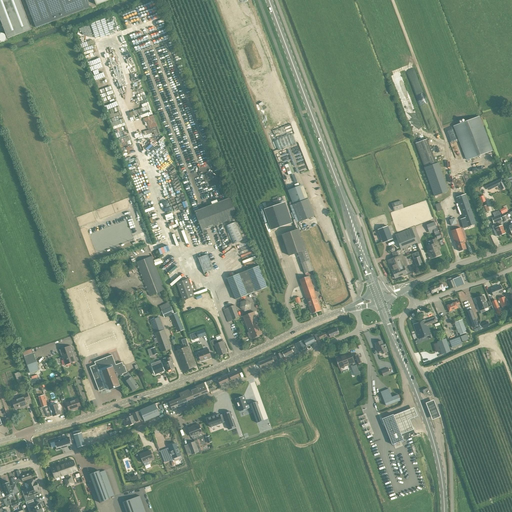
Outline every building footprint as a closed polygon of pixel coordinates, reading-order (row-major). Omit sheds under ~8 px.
[(31,29),(20,0),(0,0),(0,20),(7,39),(31,29)] [(89,8),(86,0),(25,0),(36,28),(89,8)] [(413,70),(406,73),(419,103),(423,101),(424,104),(427,103),(413,70)] [(395,84),(405,111),(411,109),(401,82),(395,84)] [(479,116),(453,126),(466,160),(492,151),(479,116)] [(293,134),(274,141),(278,150),(296,143),(293,134)] [(436,163),(427,139),(415,143),(424,167),(436,163)] [(290,163),(284,165),(288,175),(294,173),(290,163)] [(438,163),(424,168),(434,196),(448,191),(438,163)] [(501,179),(488,185),(490,189),(499,185),(501,189),(506,187),(501,179)] [(288,191),(293,204),(305,200),(300,186),(288,191)] [(463,228),(476,224),(472,212),(465,194),(456,197),(464,218),(460,219),(463,228)] [(238,217),(230,197),(194,211),(203,234),(207,232),(206,229),(238,217)] [(315,216),(308,198),(305,200),(293,204),(300,222),(315,216)] [(394,211),(403,208),(401,201),(391,204),(394,211)] [(288,224),(281,203),(264,209),(271,230),(288,224)] [(493,223),(502,220),(500,215),(491,218),(493,223)] [(235,222),(226,225),(232,243),(242,240),(235,222)] [(429,234),(434,232),(435,236),(436,235),(439,234),(440,234),(437,227),(435,222),(426,225),(429,234)] [(505,233),(502,225),(497,227),(496,225),(492,226),(496,237),(505,233)] [(378,230),(383,243),(392,239),(388,226),(378,230)] [(459,252),(466,249),(464,242),(465,242),(460,228),(451,231),(456,245),(457,245),(459,252)] [(299,279),(311,314),(321,311),(309,276),(314,274),(306,250),(299,229),(282,235),(289,256),(298,253),(306,277),(299,279)] [(401,249),(416,243),(411,229),(396,235),(401,249)] [(430,241),(432,245),(427,247),(430,254),(429,254),(430,259),(440,255),(437,247),(439,246),(436,239),(430,241)] [(396,252),(392,253),(394,258),(398,269),(399,270),(400,270),(401,271),(402,270),(404,275),(407,274),(400,256),(398,256),(396,252)] [(416,267),(423,264),(418,252),(412,254),(416,267)] [(198,258),(203,273),(213,269),(207,254),(198,258)] [(149,296),(164,290),(151,257),(137,262),(149,296)] [(394,258),(388,260),(395,279),(404,275),(402,270),(401,271),(400,270),(399,270),(398,269),(394,258)] [(227,278),(236,300),(267,288),(258,266),(227,278)] [(334,267),(328,269),(329,271),(324,272),(326,280),(337,276),(334,267)] [(456,288),(464,284),(461,277),(453,280),(456,288)] [(177,283),(183,301),(194,297),(188,279),(177,283)] [(431,293),(441,289),(439,285),(429,289),(431,293)] [(493,296),(503,292),(500,286),(491,289),(493,296)] [(484,309),(488,307),(484,296),(476,299),(478,306),(479,310),(480,310),(481,313),(485,311),(484,309)] [(505,297),(499,299),(502,307),(508,304),(505,297)] [(241,302),(240,308),(245,311),(250,309),(251,304),(246,300),(241,302)] [(455,302),(446,306),(449,312),(458,308),(457,305),(459,304),(458,301),(456,302),(455,302)] [(171,307),(169,303),(160,306),(162,311),(165,318),(174,314),(171,307)] [(228,322),(239,318),(235,305),(223,310),(228,322)] [(472,309),(466,311),(470,321),(473,327),(477,326),(478,325),(476,319),(472,309)] [(252,339),(263,334),(254,312),(243,316),(252,339)] [(162,352),(171,349),(159,317),(150,320),(162,352)] [(417,323),(419,328),(422,327),(428,325),(426,320),(417,323)] [(460,335),(466,333),(465,330),(466,330),(462,320),(454,323),(458,333),(459,333),(460,335)] [(424,328),(427,336),(428,335),(430,338),(432,338),(428,325),(422,327),(423,328),(424,328)] [(326,333),(325,332),(318,335),(318,333),(314,334),(317,340),(327,336),(328,338),(330,337),(331,337),(339,333),(337,327),(328,331),(328,332),(326,333)] [(420,332),(416,333),(418,339),(427,336),(424,328),(423,328),(422,327),(419,328),(420,332)] [(196,332),(190,334),(192,340),(198,338),(206,335),(204,329),(196,332)] [(312,336),(304,340),(307,346),(315,342),(312,336)] [(452,348),(462,344),(459,337),(449,341),(452,348)] [(189,346),(186,338),(181,340),(183,345),(185,344),(186,347),(175,351),(183,371),(196,366),(189,346)] [(215,345),(219,356),(227,353),(225,349),(226,348),(223,341),(222,339),(217,340),(216,339),(211,341),(213,346),(215,345)] [(382,354),(388,352),(385,345),(383,345),(382,341),(375,343),(378,352),(381,351),(382,354)] [(302,342),(295,345),(298,351),(304,348),(302,342)] [(70,346),(60,350),(65,365),(76,362),(70,346)] [(280,352),(276,354),(278,360),(278,361),(279,362),(283,360),(281,355),(283,354),(284,357),(293,352),(291,348),(282,352),(280,353),(280,352)] [(40,370),(32,349),(23,353),(29,369),(30,374),(40,370)] [(205,359),(211,357),(208,349),(198,353),(198,354),(197,355),(198,358),(200,357),(201,361),(206,360),(205,359)] [(344,356),(336,359),(339,367),(344,365),(344,366),(352,363),(353,365),(351,366),(355,376),(360,374),(356,365),(361,363),(358,355),(351,357),(350,353),(344,355),(344,356)] [(123,375),(129,373),(128,371),(127,372),(124,365),(123,365),(122,362),(116,365),(112,355),(95,362),(96,364),(90,367),(99,391),(109,388),(109,390),(120,386),(118,379),(119,379),(118,377),(123,375)] [(274,363),(278,361),(278,360),(276,356),(259,363),(261,368),(274,363)] [(167,357),(163,358),(168,371),(175,368),(173,363),(174,363),(172,357),(167,358),(167,357)] [(152,367),(154,372),(155,375),(164,371),(160,360),(151,364),(152,367)] [(381,371),(382,372),(384,377),(390,374),(387,368),(381,371)] [(226,376),(218,380),(221,385),(222,385),(224,384),(225,383),(229,382),(228,381),(231,380),(240,376),(237,371),(229,375),(226,376)] [(19,372),(14,374),(18,383),(23,381),(19,372)] [(129,373),(123,375),(127,381),(126,381),(133,391),(139,387),(129,373)] [(190,389),(194,398),(208,392),(204,383),(190,389)] [(429,396),(432,395),(428,388),(422,390),(424,394),(429,396)] [(194,398),(190,389),(183,391),(187,401),(194,398)] [(386,406),(400,400),(398,395),(391,397),(388,389),(380,392),(386,406)] [(178,403),(180,408),(189,405),(187,401),(183,391),(179,393),(181,397),(176,399),(178,403)] [(25,401),(29,399),(27,393),(19,396),(20,397),(12,400),(16,409),(27,405),(25,401)] [(48,405),(44,395),(38,396),(42,407),(48,405)] [(243,396),(235,399),(240,411),(248,408),(251,407),(256,423),(263,420),(257,402),(249,404),(250,405),(247,406),(244,396),(243,396)] [(77,409),(81,408),(78,399),(67,403),(69,410),(77,408),(77,409)] [(178,403),(176,399),(171,401),(169,402),(173,411),(180,408),(178,403)] [(433,400),(425,403),(431,420),(440,416),(433,400)] [(155,403),(140,410),(144,421),(159,415),(155,403)] [(53,416),(61,414),(58,404),(45,408),(48,417),(53,415),(53,416)] [(417,415),(414,407),(393,415),(400,433),(413,428),(409,418),(417,415)] [(136,421),(141,419),(140,415),(139,415),(138,411),(133,413),(136,421)] [(219,414),(207,418),(210,427),(222,423),(222,422),(225,421),(228,429),(235,427),(230,412),(223,414),(223,415),(220,416),(220,415),(219,414)] [(393,415),(393,414),(382,418),(392,444),(403,440),(415,435),(413,428),(400,433),(393,415)] [(125,427),(135,423),(132,415),(122,419),(125,427)] [(191,436),(202,432),(199,424),(188,428),(191,436)] [(81,432),(73,435),(77,447),(85,445),(81,432)] [(69,437),(55,442),(57,450),(72,445),(69,437)] [(192,454),(198,452),(194,441),(188,444),(192,454)] [(176,443),(169,446),(171,451),(169,452),(171,456),(173,455),(175,461),(182,458),(176,443)] [(168,448),(160,451),(165,462),(172,459),(168,448)] [(153,459),(150,450),(140,454),(143,463),(144,463),(145,466),(150,464),(148,461),(153,459)] [(65,475),(66,478),(64,479),(67,486),(73,483),(71,477),(69,477),(68,474),(77,471),(74,460),(51,468),(55,478),(65,475)] [(19,478),(15,480),(16,483),(32,478),(31,473),(21,476),(19,470),(16,471),(19,478)] [(105,470),(100,472),(99,471),(89,474),(99,503),(110,499),(109,497),(114,495),(105,470)] [(36,483),(35,479),(26,482),(28,489),(33,487),(34,488),(39,486),(37,482),(36,483)] [(16,484),(13,485),(12,485),(13,487),(11,488),(9,482),(3,484),(4,488),(5,492),(6,492),(7,495),(13,493),(13,494),(19,492),(16,484)] [(33,487),(28,489),(25,490),(28,498),(27,498),(28,501),(35,499),(34,494),(41,491),(39,486),(34,488),(33,487)] [(145,511),(140,496),(123,502),(126,511),(145,511)] [(26,504),(29,511),(31,511),(43,508),(41,504),(40,505),(39,502),(33,504),(32,501),(26,504)]
